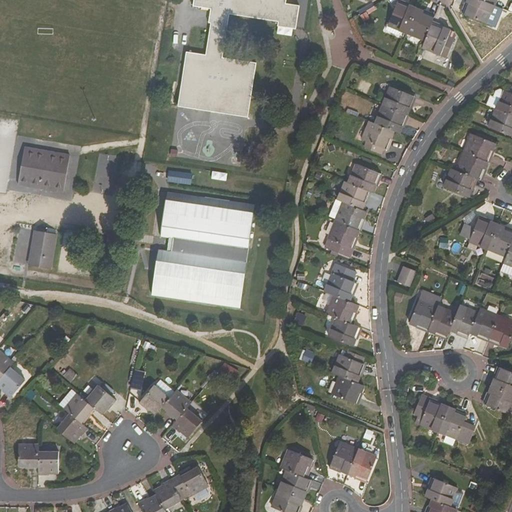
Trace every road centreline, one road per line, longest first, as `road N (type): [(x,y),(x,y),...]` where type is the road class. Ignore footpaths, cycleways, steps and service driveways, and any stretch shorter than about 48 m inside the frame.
road 1 (residential): [(386,365),(381,258),(398,190),(422,142),(511,52)]
road 2 (residential): [(397,511),(386,365)]
road 3 (residential): [(0,491),(69,492),(124,470)]
